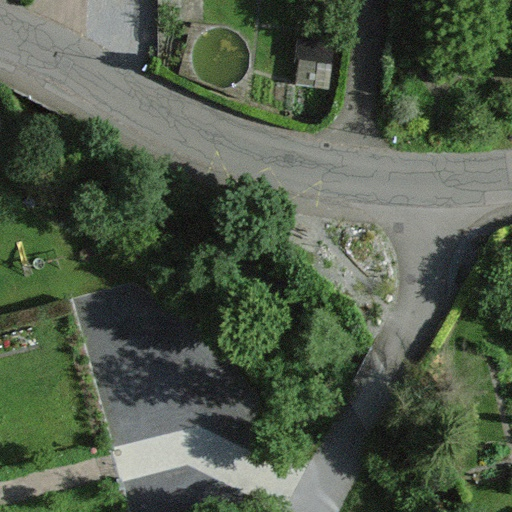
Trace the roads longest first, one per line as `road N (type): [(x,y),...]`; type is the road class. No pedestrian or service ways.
road 1 (residential): [(419,184),(316,169),(222,141),(120,95),(0,26)]
road 2 (residential): [(419,184),(429,261),(411,315),(314,511)]
